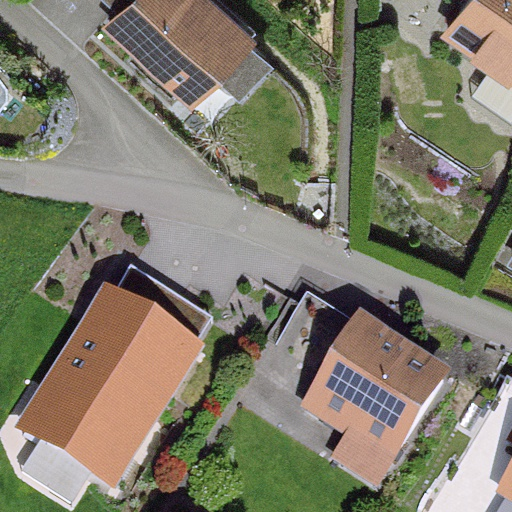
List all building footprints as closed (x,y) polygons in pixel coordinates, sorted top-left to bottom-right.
[(105,23),(187,98),(241,39),(198,0),(108,0),(116,7),(118,9),(105,23)] [(511,0),(464,0),(444,30),(511,78),(511,0)] [(201,354),(111,299),(29,431),(119,486),(201,354)] [(339,351),(304,407),(390,461),(439,384),(353,330),(339,351)] [(511,473),(498,496),(511,504),(511,473)]
